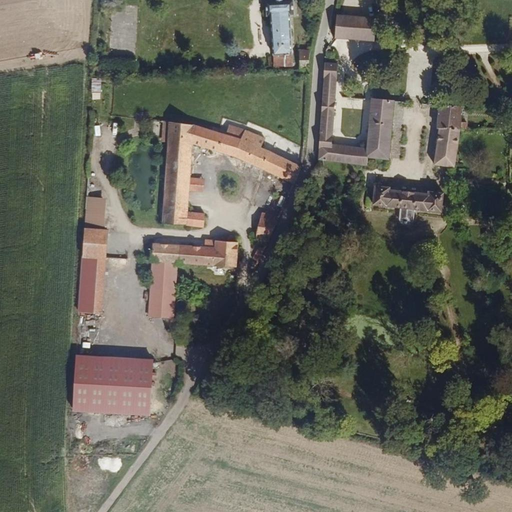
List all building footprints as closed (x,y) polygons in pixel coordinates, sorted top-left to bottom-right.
[(269,17),(272,60),(270,6),(291,5),(291,2),(265,3),(266,17),(269,17)] [(289,11),(292,11),(291,5),(270,6),(272,60),(274,60),(292,58),(289,11)] [(365,41),(366,20),(330,16),(326,37),(365,41)] [(310,51),(300,53),(300,58),(301,72),(309,72),(310,51)] [(292,68),(292,58),(274,60),(274,69),(292,68)] [(330,146),(335,65),(324,63),(317,157),(329,158),(329,155),(330,146)] [(92,80),(92,91),(100,91),(101,81),(92,80)] [(390,100),(384,99),(368,99),(365,149),(364,157),(376,158),(386,158),(390,100)] [(456,105),(447,104),(437,103),(432,163),(441,165),(452,166),(454,127),(456,105)] [(301,166),(263,150),(266,141),(246,133),(242,142),(215,131),(170,126),(161,224),(203,227),(205,214),(186,213),(192,146),(201,146),(293,186),(301,166)] [(328,163),(363,166),(364,157),(365,149),(330,146),(329,155),(329,158),(328,163)] [(372,204),(395,206),(394,218),(397,222),(409,223),(412,219),(413,208),(438,209),(439,191),(424,190),(423,194),(387,191),(387,187),(374,186),(372,204)] [(271,238),(282,212),(262,210),(258,236),(271,238)] [(112,251),(113,226),(90,225),(88,250),(111,251),(112,251)] [(236,262),(237,240),(213,238),(212,245),(150,239),(149,255),(158,256),(236,262)] [(263,256),(268,244),(262,242),(257,254),(263,256)] [(85,300),(108,301),(111,251),(88,250),(86,282),(85,300)] [(127,267),(128,259),(119,258),(118,266),(127,267)] [(148,303),(149,290),(140,290),(140,296),(141,296),(141,302),(148,303)] [(78,356),(74,408),(74,410),(149,415),(153,360),(78,356)]
